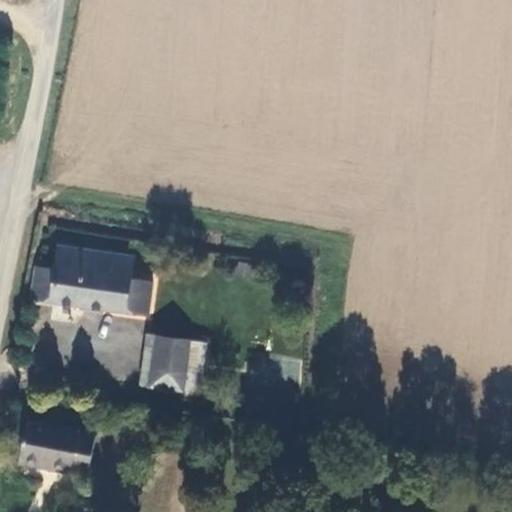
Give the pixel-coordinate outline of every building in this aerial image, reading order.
[(136,253),(58,241),(53,268),(38,266),(33,294),(147,312),(153,277),(132,273),(136,253)] [(239,261),(236,273),(251,276),(254,264),(239,261)] [(182,389),(189,336),(144,332),(138,385),(152,386),(182,389)] [(201,391),(207,339),(189,336),(182,389),(201,391)] [(83,467),(91,430),(72,426),(73,422),(19,413),(12,457),(83,467)] [(349,479),(329,474),(321,504),(341,509),(349,479)]
